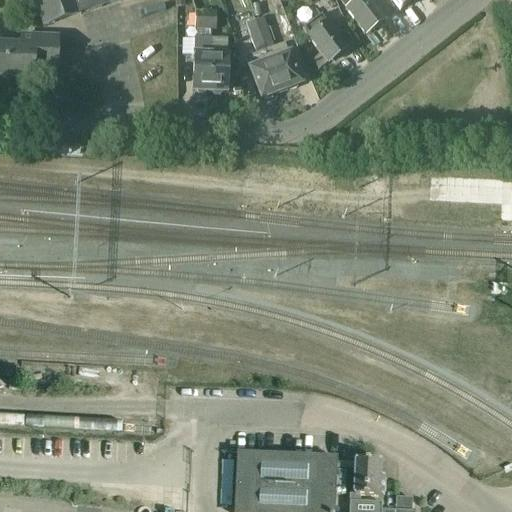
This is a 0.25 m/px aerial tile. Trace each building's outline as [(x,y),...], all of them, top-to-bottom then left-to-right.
[(34,0),(44,27),(80,15),(126,0),(34,0)] [(350,0),(354,5),(346,11),(364,36),(367,34),(370,34),(375,31),(375,28),(384,21),(368,0),(350,0)] [(390,0),(399,12),(409,5),(415,0),(390,0)] [(195,13),(195,30),(205,31),(206,14),(195,13)] [(215,31),(215,30),(216,14),(206,14),(205,31),(210,31),(215,31)] [(321,16),(302,30),(308,38),(327,64),(329,62),(332,63),(337,59),(337,56),(346,50),(336,35),(338,34),(330,22),(327,24),(321,16)] [(281,46),(274,49),(263,19),(254,23),(280,93),(287,90),(289,92),(297,90),(297,86),(300,85),(289,56),(285,58),(281,46)] [(280,93),(254,23),(245,26),(256,56),(246,60),(261,100),(264,99),(266,101),(273,98),(274,95),(280,93)] [(216,32),(211,32),(206,93),(212,93),(214,96),(220,96),(222,94),(225,94),(227,58),(226,58),(227,31),(216,30),(216,32)] [(206,93),(211,32),(195,31),(195,42),(195,57),(194,57),(193,93),(196,93),(198,96),(204,96),(206,93)] [(0,45),(0,78),(32,80),(32,72),(55,73),(57,39),(20,37),(19,47),(0,45)] [(239,455),(235,511),(334,511),(337,460),(239,455)] [(381,462),(357,461),(355,496),(383,498),(384,478),(380,477),(381,462)] [(412,511),(413,499),(396,499),(396,511),(381,511),(372,511),(358,510),(358,511),(412,511)]
